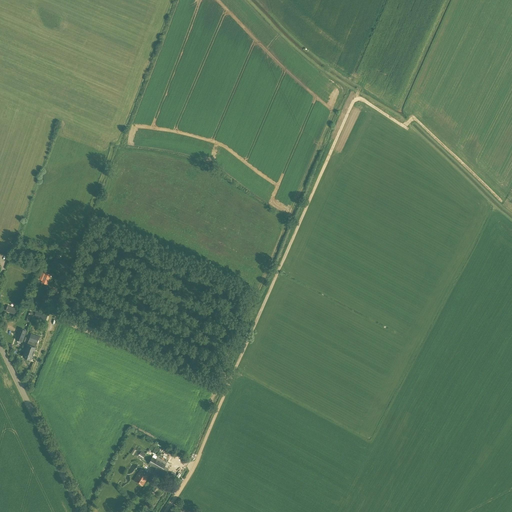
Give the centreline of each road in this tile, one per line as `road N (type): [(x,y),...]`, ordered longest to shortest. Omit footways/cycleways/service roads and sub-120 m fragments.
road 1 (unclassified): [(165,511),(196,463),(348,110),(364,103),(408,124)]
road 2 (unclassified): [(81,511),(0,342)]
